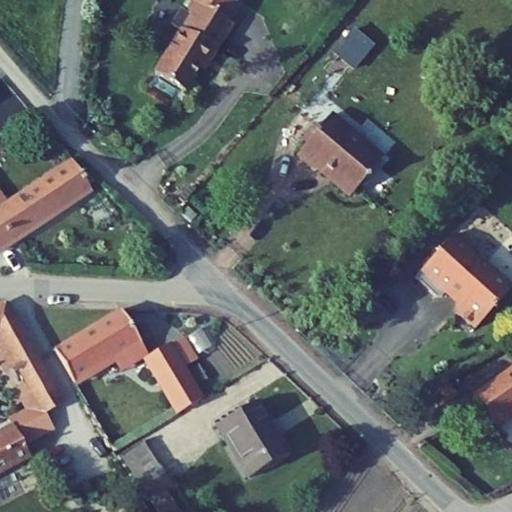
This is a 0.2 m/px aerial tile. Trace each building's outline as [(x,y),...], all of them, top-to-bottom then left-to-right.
[(226,0),(205,36),(234,54),(262,9),(257,6),(261,0),(226,0)] [(378,186),(404,152),(350,111),(341,123),(327,141),(319,153),(338,168),(344,161),(359,172),(360,180),(370,187),(378,186)] [(327,141),(341,123),(336,120),(323,138),(327,141)] [(0,254),(92,191),(75,163),(0,214),(0,254)] [(481,329),(511,296),(511,282),(491,262),(494,260),(480,246),(477,248),(463,235),(422,276),(443,296),(449,296),(456,289),(467,299),(463,304),(463,311),(481,329)] [(12,293),(0,298),(0,466),(36,446),(27,431),(19,417),(0,427),(0,329),(2,328),(46,401),(67,388),(12,293)] [(143,358),(174,411),(192,400),(131,297),(63,336),(86,373),(102,363),(135,344),(143,358)] [(102,363),(110,378),(143,358),(135,344),(102,363)] [(511,370),(482,392),(501,418),(511,410),(511,370)] [(46,401),(19,417),(27,431),(54,415),(46,401)] [(208,426),(239,479),(279,455),(247,402),(208,426)] [(130,444),(148,472),(175,456),(157,427),(130,444)] [(159,467),(134,482),(146,503),(171,487),(159,467)]
